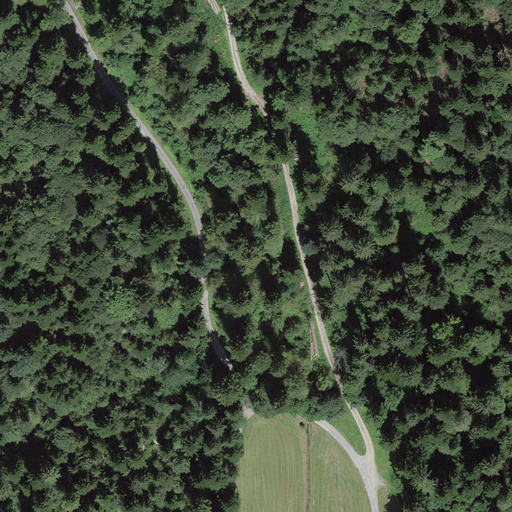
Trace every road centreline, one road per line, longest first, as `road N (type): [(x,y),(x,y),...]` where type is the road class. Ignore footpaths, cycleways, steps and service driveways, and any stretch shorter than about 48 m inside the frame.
road 1 (unclassified): [(62,0),(183,179),(199,215),(216,350),(255,396)]
road 2 (unclassified): [(372,511),(365,475),(333,432),(255,396)]
road 3 (track): [(229,511),(224,457),(232,421),(255,396)]
